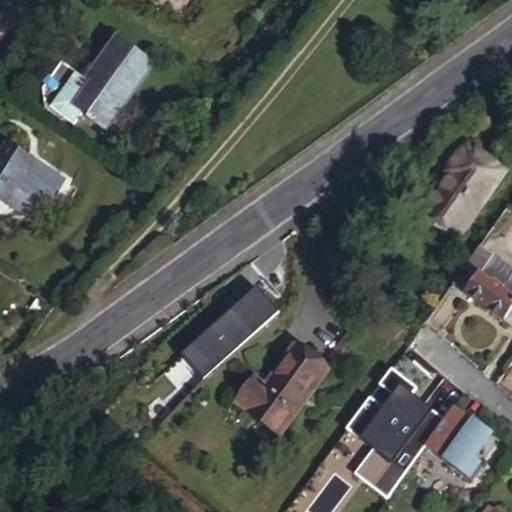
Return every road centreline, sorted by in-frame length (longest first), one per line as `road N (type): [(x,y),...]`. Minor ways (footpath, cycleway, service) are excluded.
road 1 (residential): [(0,393),(56,364),(511,38)]
road 2 (residential): [(418,336),(511,417)]
